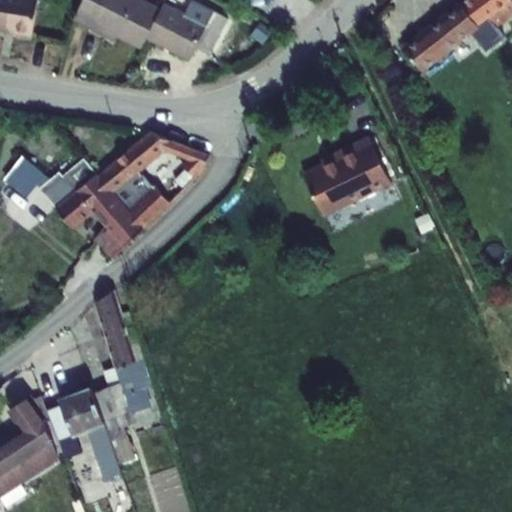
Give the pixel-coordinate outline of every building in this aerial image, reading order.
[(48,0),(0,0),(0,13),(1,11),(45,20),(48,0)] [(90,0),(82,22),(140,51),(146,39),(160,11),(139,0),(90,0)] [(511,0),(458,0),(409,38),(424,56),(473,19),(480,28),(511,3),(511,0)] [(164,5),(160,11),(146,39),(187,61),(193,50),(207,58),(226,23),(192,4),(186,17),(164,5)] [(208,153),(152,127),(97,169),(143,224),(169,199),(137,165),(164,145),(195,158),(175,174),(184,185),(204,166),(208,153)] [(305,173),(324,214),(394,181),(372,135),(339,150),(341,156),(324,164),(305,173)] [(322,158),(324,164),(341,156),(339,150),(322,158)] [(97,169),(83,153),(44,187),(57,202),(56,203),(74,223),(94,205),(109,223),(98,232),(114,251),(143,224),(97,169)] [(119,357),(124,374),(153,365),(134,297),(125,300),(118,277),(112,282),(99,290),(119,357)] [(124,374),(119,357),(108,360),(113,377),(114,377),(124,374)] [(114,377),(100,380),(111,412),(116,427),(131,422),(123,399),(151,391),(146,374),(155,371),(153,365),(124,374),(114,377)] [(62,426),(68,445),(84,440),(78,422),(96,416),(111,460),(123,456),(108,413),(111,412),(100,380),(98,373),(95,374),(63,385),(65,393),(50,398),(62,426)] [(38,400),(44,397),(37,377),(27,383),(38,400)] [(0,477),(56,441),(38,400),(27,383),(8,396),(15,408),(18,412),(6,421),(0,424),(0,477)] [(3,416),(6,421),(18,412),(15,408),(3,416)]
